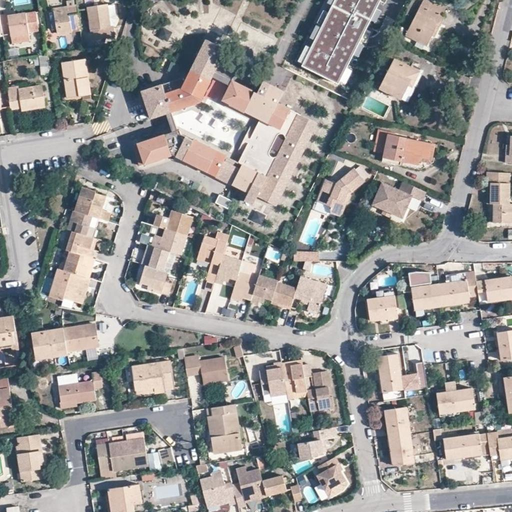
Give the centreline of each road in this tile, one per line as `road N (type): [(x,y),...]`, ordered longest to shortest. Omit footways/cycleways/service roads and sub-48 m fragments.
road 1 (residential): [(85,166),(136,192),(113,282),(129,310),(348,342)]
road 2 (residential): [(70,144),(5,157),(23,274),(0,288)]
road 3 (residential): [(70,144),(102,133),(145,0)]
road 4 (residential): [(446,252),(385,253),(360,273),(344,307),(348,342)]
road 5 (residential): [(174,428),(157,414),(77,428),(80,490)]
road 6 (residential): [(349,347),(373,506)]
road 7 (residential): [(349,347),(472,329),(477,365)]
road 8 (residential): [(482,102),(446,252)]
road 9 (residential): [(373,506),(511,494)]
